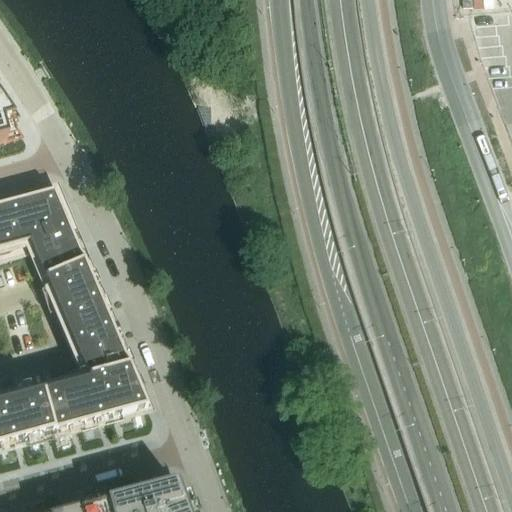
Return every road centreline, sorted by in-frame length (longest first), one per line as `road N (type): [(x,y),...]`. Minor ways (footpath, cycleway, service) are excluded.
road 1 (secondary): [(486,511),(375,181),(339,0)]
road 2 (secondary): [(307,0),(336,171),(445,511)]
road 3 (secondary): [(279,0),(293,127),(328,285),(404,511)]
road 4 (secondary): [(511,494),(406,190),(368,0)]
road 5 (residential): [(189,449),(99,214),(71,167)]
road 6 (residential): [(0,500),(189,449)]
road 7 (residential): [(71,167),(0,49)]
